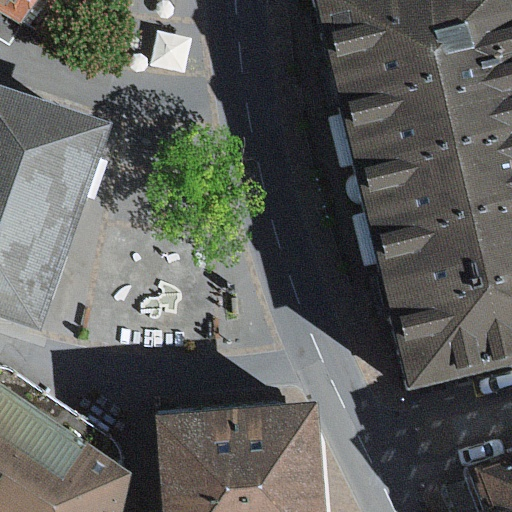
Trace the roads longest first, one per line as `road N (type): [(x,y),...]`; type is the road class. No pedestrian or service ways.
road 1 (tertiary): [(318,353),(261,175),(235,0)]
road 2 (residential): [(318,353),(279,371),(130,381),(0,341)]
road 3 (residential): [(511,411),(364,454)]
